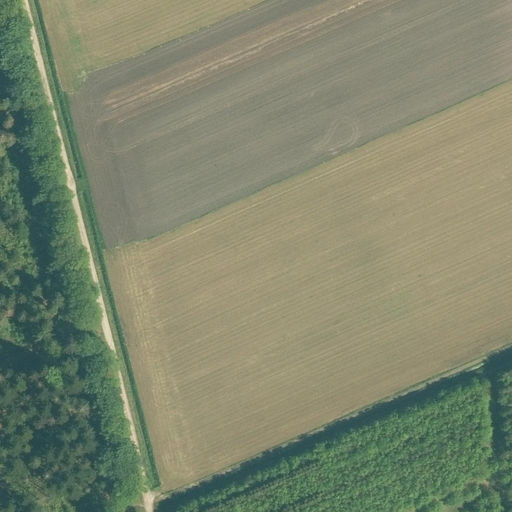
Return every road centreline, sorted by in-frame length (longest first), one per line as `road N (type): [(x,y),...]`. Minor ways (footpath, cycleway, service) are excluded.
road 1 (track): [(104,322),(21,0)]
road 2 (track): [(148,511),(104,322)]
